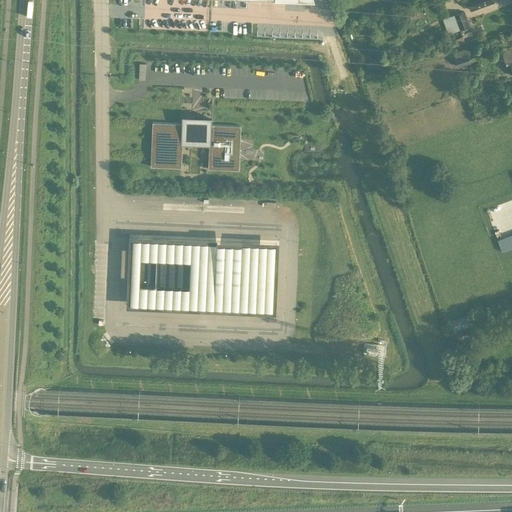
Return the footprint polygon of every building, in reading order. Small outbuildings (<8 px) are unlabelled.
[(467,0),(471,11),(494,2),(493,0),(467,0)] [(464,12),(442,20),(447,35),(469,27),(464,12)] [(382,74),(391,71),(387,63),(383,65),(374,44),(369,46),(375,61),(366,65),(368,70),(378,66),(382,74)] [(471,64),(468,54),(466,49),(454,53),(459,68),(471,64)] [(508,77),(511,75),(511,49),(502,52),(508,77)] [(137,78),(145,79),(146,63),(138,63),(137,78)] [(240,140),(241,126),(211,125),(212,119),(197,119),(182,118),(182,123),(152,122),(151,166),(182,168),(183,144),(209,145),(208,169),(239,170),(240,140)] [(199,290),(200,258),(200,257),(166,256),(136,255),(134,287),(199,290)] [(463,315),(447,321),(451,331),(467,324),(463,315)]
